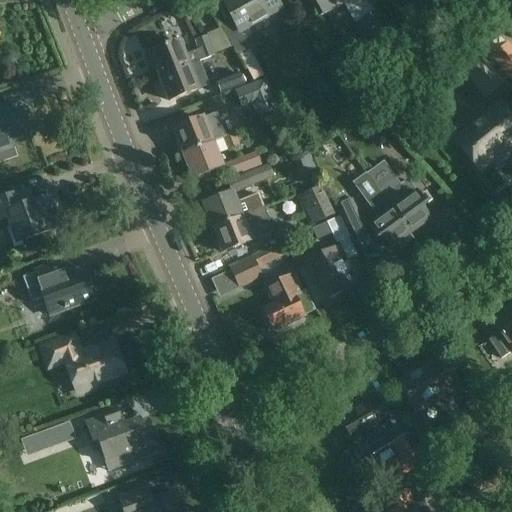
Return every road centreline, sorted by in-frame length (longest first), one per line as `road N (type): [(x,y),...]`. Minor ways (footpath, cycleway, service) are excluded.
road 1 (tertiary): [(237,409),(140,200),(88,22)]
road 2 (residential): [(511,228),(237,409)]
